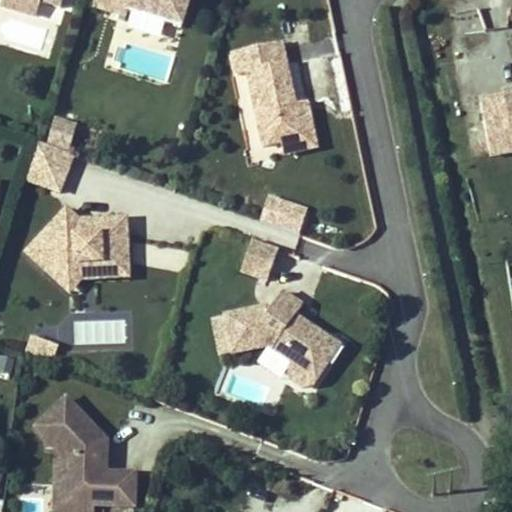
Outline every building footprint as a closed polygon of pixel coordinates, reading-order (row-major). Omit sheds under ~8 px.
[(41,3),(32,0),(1,0),(0,5),(37,17),(41,3)] [(61,9),(63,0),(32,0),(41,3),(61,9)] [(182,28),(190,0),(95,0),(93,8),(126,18),(128,12),(182,28)] [(295,106),(282,43),(233,54),(238,76),(248,73),(263,147),(281,143),(301,139),(295,106)] [(511,85),(478,91),(489,157),(511,153),(511,85)] [(317,149),(308,103),(295,106),(301,139),(281,143),(283,156),(317,149)] [(68,148),(73,133),(55,127),(51,142),(68,148)] [(60,194),(74,158),(36,144),(25,182),(60,194)] [(300,233),(309,207),(269,194),(260,220),(300,233)] [(129,274),(126,220),(99,221),(99,225),(84,226),(84,222),(79,223),(67,210),(27,254),(59,283),(75,266),(101,265),(102,275),(129,274)] [(268,282),(279,251),(253,241),(242,272),(268,282)] [(134,266),(185,268),(186,248),(135,245),(134,266)] [(129,278),(129,274),(102,275),(101,265),(75,266),(59,283),(70,293),(82,281),(129,278)] [(321,353),(329,341),(303,324),(301,327),(293,323),(296,318),(303,308),(282,294),(270,312),(266,308),(225,317),(233,355),(266,348),(292,365),(289,370),(291,381),(303,389),(313,387),(331,360),(321,353)] [(303,324),(296,318),(293,323),(301,327),(303,324)] [(53,363),(59,348),(31,338),(26,353),(53,363)] [(340,348),(329,341),(321,353),(331,360),(340,348)] [(106,474),(107,458),(101,458),(94,451),(105,440),(66,400),(36,429),(48,440),(47,448),(57,448),(65,458),(65,461),(64,486),(77,501),(77,506),(95,506),(134,507),(136,475),(110,474),(106,474)] [(107,458),(107,442),(105,440),(94,451),(101,458),(107,458)] [(77,506),(77,501),(64,486),(65,461),(57,461),(55,511),(94,511),(95,506),(77,506)]
